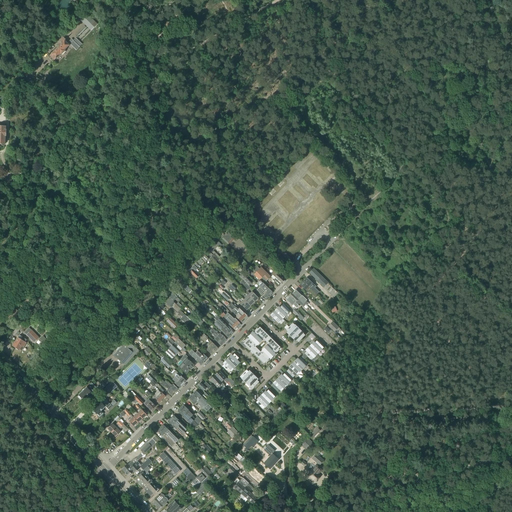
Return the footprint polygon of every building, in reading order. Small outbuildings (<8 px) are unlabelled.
[(84,12),(79,18),(87,26),(91,31),(97,25),(93,21),(84,12)] [(61,54),(62,54),(63,53),(64,52),(64,51),(65,51),(65,50),(69,45),(65,41),(66,40),(63,37),(60,41),(61,42),(58,45),(59,46),(50,56),(54,60),(61,54)] [(75,38),(70,44),(76,50),(81,44),(75,38)] [(228,245),(235,238),(228,231),(225,234),(221,238),(228,245)] [(195,264),(192,267),(199,274),(201,272),(199,270),(200,269),(195,264)] [(259,270),(255,266),(253,269),(256,272),(257,272),(262,278),(266,282),(271,277),(261,267),(259,270)] [(324,287),(328,283),(314,269),(309,273),(324,287)] [(282,283),(285,280),(275,271),(272,274),(276,278),(274,280),(280,285),(281,283),(282,283)] [(260,280),(262,278),(257,272),(256,272),(254,274),(260,280)] [(249,286),(253,283),(242,273),(239,276),(246,283),(249,286)] [(315,287),(307,279),(304,282),(317,295),(319,293),(315,288),(316,287),(315,287)] [(226,283),(223,280),(218,286),(222,290),(224,287),(223,286),(226,283)] [(246,284),(242,280),(240,282),(248,290),(250,288),(249,287),(249,286),(246,283),(246,284)] [(182,281),(179,284),(185,290),(188,287),(182,281)] [(260,282),(259,281),(257,283),(260,287),(269,296),(273,293),(261,281),(260,282)] [(317,295),(304,282),(300,285),(307,292),(308,291),(314,297),(317,295)] [(180,293),(183,289),(178,285),(175,288),(180,293)] [(266,300),(269,296),(260,287),(257,290),(266,300)] [(334,298),(338,293),(331,287),(327,292),(334,298)] [(170,291),(177,297),(180,294),(172,288),(170,290),(170,291)] [(296,290),(293,293),(293,294),(295,296),(303,304),(303,303),(305,305),(306,305),(307,306),(309,304),(308,303),(305,301),(306,300),(296,290)] [(177,298),(177,297),(170,291),(166,294),(169,298),(170,297),(174,301),(177,298)] [(246,294),(248,296),(255,302),(258,299),(252,292),(250,294),(248,292),(246,294)] [(303,304),(295,296),(293,294),(293,293),(292,293),(289,297),(295,303),(297,301),(299,303),(298,303),(301,305),(303,307),(305,305),(303,303),(303,304)] [(251,307),(255,302),(248,296),(244,300),(251,307)] [(299,306),(295,303),(289,297),(286,300),(292,306),(294,304),(295,306),(295,307),(297,309),(299,306)] [(247,311),(251,307),(244,300),(240,304),(247,311)] [(180,310),(181,309),(174,302),(170,306),(177,313),(180,310)] [(248,318),(239,309),(238,310),(236,308),(235,307),(232,304),(230,306),(245,321),(248,318)] [(216,313),(217,312),(210,305),(208,306),(216,313)] [(221,311),(223,313),(225,311),(221,308),(221,307),(220,307),(218,305),(216,307),(221,311)] [(245,321),(230,306),(228,307),(232,311),(232,312),(237,316),(236,317),(242,323),(245,321)] [(289,313),(282,306),(281,306),(278,310),(277,309),(275,312),(282,319),(289,313)] [(185,315),(180,310),(177,313),(182,318),(180,320),(186,325),(191,321),(185,315)] [(228,318),(225,315),(223,313),(221,311),(218,314),(222,318),(223,317),(226,319),(230,324),(229,325),(235,331),(238,328),(228,318)] [(282,319),(275,312),(273,314),(273,315),(270,318),(269,318),(276,325),(282,319)] [(231,335),(214,319),(208,313),(206,315),(213,323),(214,322),(218,326),(223,331),(222,332),(228,338),(231,335)] [(230,315),(228,313),(225,315),(228,318),(238,328),(241,325),(235,319),(234,319),(230,315)] [(210,322),(202,315),(199,318),(198,318),(203,323),(206,326),(210,322)] [(231,335),(234,332),(217,316),(214,319),(231,335)] [(169,318),(167,321),(174,329),(177,326),(169,318)] [(334,332),(338,328),(332,322),(328,327),(334,332)] [(291,337),(299,330),(293,323),(286,330),(286,331),(290,334),(289,335),(291,337)] [(276,352),(276,353),(279,350),(278,350),(280,348),(260,327),(258,329),(257,329),(254,331),(255,332),(253,334),(252,333),(249,337),(250,337),(248,339),(247,339),(244,341),(245,342),(243,344),(264,364),(266,362),(266,363),(269,360),(268,360),(270,358),(271,358),(274,355),(274,354),(276,352)] [(219,335),(212,328),(211,330),(224,343),(227,340),(220,334),(219,335)] [(34,343),(39,338),(31,330),(26,335),(34,343)] [(224,343),(211,330),(209,332),(216,338),(214,339),(221,346),(224,343)] [(298,343),(305,336),(299,330),(291,337),(294,339),(298,342),(298,343)] [(203,334),(202,334),(201,335),(199,337),(202,340),(205,342),(208,339),(203,334)] [(178,339),(174,335),(171,339),(175,342),(182,349),(186,346),(178,338),(178,339)] [(23,347),(26,343),(17,339),(13,346),(19,350),(22,346),(23,347)] [(215,352),(218,349),(211,341),(207,344),(215,352)] [(312,344),(310,347),(317,354),(323,348),(317,341),(316,341),(316,342),(313,345),(312,344)] [(127,346),(125,344),(113,355),(125,366),(139,350),(130,343),(127,346)] [(212,355),(215,352),(207,344),(204,348),(212,355)] [(169,349),(176,356),(179,352),(172,345),(171,346),(169,349)] [(305,354),(303,356),(305,358),(307,356),(311,360),(317,354),(310,347),(308,349),(308,350),(306,352),(305,353),(304,354),(305,354)] [(172,359),(176,356),(169,349),(165,352),(172,359)] [(201,366),(204,362),(197,355),(195,353),(192,350),(189,354),(192,357),(194,358),(196,361),(201,366)] [(204,362),(208,359),(203,354),(199,350),(195,353),(197,355),(204,362)] [(230,357),(227,361),(234,368),(241,361),(234,354),(231,358),(230,357)] [(296,361),(294,363),(301,371),(307,364),(303,360),(305,358),(303,356),(301,358),(300,358),(298,360),(297,362),(296,361)] [(164,357),(160,361),(168,369),(172,365),(164,357)] [(190,370),(194,366),(187,359),(183,363),(190,370)] [(186,374),(190,370),(183,363),(181,361),(178,364),(180,366),(179,367),(186,374)] [(234,368),(227,361),(225,362),(226,363),(222,366),(229,373),(234,368)] [(288,370),(295,377),(301,371),(294,363),(291,365),(292,366),(289,370),(288,370)] [(172,374),(175,377),(183,384),(186,381),(175,370),(172,374)] [(250,374),(247,370),(240,377),(246,383),(253,375),(251,373),(250,374)] [(220,371),(215,375),(222,382),(224,380),(227,383),(229,382),(233,386),(235,384),(229,377),(227,379),(220,371)] [(291,381),(284,374),(280,378),(280,377),(277,379),(285,387),(291,381)] [(215,375),(210,379),(218,388),(216,390),(222,396),(224,394),(220,389),(222,388),(225,385),(223,383),(222,382),(215,375)] [(258,382),(255,379),(256,378),(253,375),(246,383),(252,389),(259,382),(258,382)] [(179,388),(183,384),(175,377),(172,380),(175,382),(174,383),(179,388)] [(285,387),(277,379),(275,382),(276,383),(272,386),(279,393),(285,387)] [(103,383),(96,390),(99,393),(109,383),(106,381),(103,383)] [(164,382),(163,381),(160,384),(163,387),(165,386),(167,389),(168,389),(167,391),(172,396),(175,393),(167,385),(164,382)] [(165,381),(164,382),(167,385),(175,393),(178,389),(173,384),(172,386),(168,383),(165,381)] [(111,393),(117,387),(112,382),(106,387),(111,393)] [(204,385),(201,383),(198,386),(203,391),(206,388),(208,390),(209,389),(204,384),(204,385)] [(95,388),(91,384),(79,395),(79,396),(78,397),(80,400),(82,398),(84,400),(96,389),(95,389),(96,389),(95,388)] [(275,397),(268,390),(268,391),(264,394),(264,393),(261,396),(269,403),(275,397)] [(136,395),(136,396),(132,391),(129,394),(141,406),(144,403),(136,395)] [(208,404),(202,397),(196,391),(193,395),(205,407),(208,404)] [(159,403),(165,396),(162,393),(158,396),(156,394),(153,397),(159,403)] [(205,407),(193,395),(189,398),(195,404),(196,402),(201,407),(200,407),(203,409),(205,407)] [(269,403),(261,396),(259,398),(260,399),(256,402),(256,403),(263,409),(269,403)] [(101,400),(100,401),(100,402),(93,410),(92,411),(92,412),(94,413),(95,413),(95,412),(97,414),(98,414),(100,416),(103,413),(101,411),(105,407),(109,410),(117,403),(114,401),(110,404),(107,401),(105,404),(102,400),(101,400)] [(144,404),(151,411),(156,407),(149,400),(144,404)] [(184,405),(181,409),(193,421),(197,425),(202,421),(198,417),(195,420),(192,416),(193,415),(190,412),(184,405)] [(181,409),(178,412),(184,418),(185,417),(189,422),(191,424),(188,426),(193,430),(197,426),(197,425),(193,421),(181,409)] [(142,419),(146,416),(142,410),(137,414),(142,419)] [(202,420),(205,417),(199,412),(196,414),(202,420)] [(138,423),(142,419),(137,414),(133,418),(138,423)] [(184,432),(187,429),(180,422),(174,416),(171,419),(177,425),(184,432)] [(249,422),(248,420),(249,419),(247,417),(246,418),(243,416),(241,418),(247,424),(249,422)] [(134,427),(138,423),(133,418),(129,421),(134,427)] [(182,436),(185,433),(184,432),(177,425),(171,419),(168,422),(182,436)] [(118,430),(119,431),(122,428),(126,432),(128,430),(122,423),(119,425),(117,428),(118,430)] [(107,429),(112,433),(117,428),(115,426),(112,424),(107,429)] [(175,444),(175,443),(179,440),(164,426),(161,429),(174,442),(173,442),(175,444)] [(233,427),(227,433),(233,438),(238,433),(233,427)] [(121,432),(119,431),(118,430),(117,428),(112,433),(116,437),(121,432)] [(172,447),(175,444),(173,442),(174,442),(161,429),(158,432),(164,438),(163,439),(172,447)] [(244,447),(248,450),(255,442),(254,440),(255,439),(253,437),(244,447)] [(306,439),(302,444),(307,449),(312,444),(306,439)] [(148,444),(141,451),(144,454),(151,447),(148,444)] [(207,455),(211,451),(204,444),(201,448),(207,455)] [(270,456),(263,464),(270,470),(279,460),(272,454),(275,451),(268,445),(266,447),(264,450),(270,456)] [(159,457),(163,461),(167,457),(163,452),(159,457)] [(320,465),(324,461),(316,454),(312,458),(320,465)] [(167,457),(163,461),(167,466),(172,461),(167,457)] [(128,464),(122,469),(125,472),(135,463),(138,460),(136,458),(134,459),(132,461),(131,461),(128,464)] [(147,467),(152,462),(149,459),(141,467),(143,470),(147,467)] [(172,461),(167,466),(172,470),(176,466),(172,461)] [(140,468),(135,463),(125,472),(128,476),(133,471),(134,473),(140,468)] [(316,482),(320,477),(318,475),(322,470),(316,465),(310,472),(311,472),(308,475),(316,482)] [(176,466),(172,470),(176,475),(181,471),(176,466)] [(139,483),(147,475),(145,473),(150,469),(147,467),(143,470),(137,476),(138,476),(139,477),(136,480),(139,483)] [(238,474),(231,467),(228,471),(235,478),(238,474)] [(205,469),(201,472),(201,473),(206,478),(210,474),(205,469)] [(196,478),(191,473),(187,477),(186,478),(181,482),(183,485),(188,481),(187,480),(188,479),(191,482),(196,478)] [(201,473),(196,478),(201,482),(206,478),(201,473)] [(146,485),(152,480),(147,475),(139,483),(142,487),(145,484),(146,485)] [(241,494),(239,496),(243,499),(245,497),(248,500),(252,504),(255,500),(256,499),(248,491),(247,490),(246,489),(244,488),(248,483),(242,478),(238,483),(238,482),(234,487),(241,494)] [(155,486),(152,484),(154,483),(152,480),(146,485),(146,486),(147,485),(148,487),(144,490),(147,493),(155,486)] [(268,493),(271,485),(261,480),(260,483),(263,484),(261,488),(264,489),(263,490),(268,493)] [(200,488),(197,491),(201,494),(207,489),(203,485),(201,483),(198,486),(200,488)] [(157,489),(156,488),(155,486),(147,493),(151,496),(154,493),(155,495),(161,490),(158,488),(157,489)] [(159,510),(165,504),(164,504),(169,500),(168,499),(172,496),(171,495),(172,494),(171,492),(169,493),(165,497),(155,506),(159,510)] [(155,506),(165,497),(162,494),(158,497),(152,503),(155,506)] [(171,511),(175,508),(173,506),(179,500),(176,497),(169,504),(172,507),(170,509),(169,508),(164,511),(171,511)]
